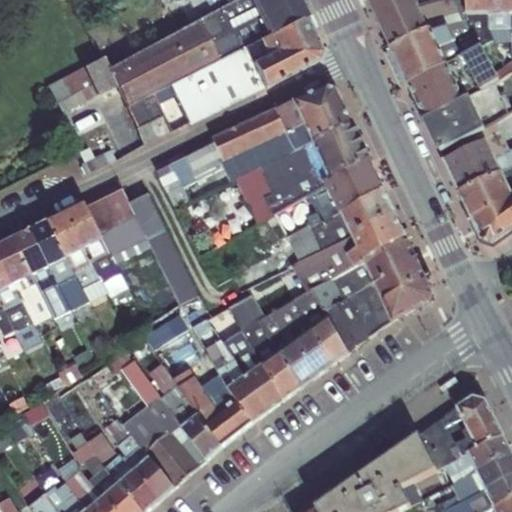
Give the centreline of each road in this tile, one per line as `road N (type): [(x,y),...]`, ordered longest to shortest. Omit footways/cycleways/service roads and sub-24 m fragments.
road 1 (residential): [(356,54),(0,227)]
road 2 (residential): [(228,511),(487,325)]
road 3 (tertiary): [(356,54),(487,325)]
